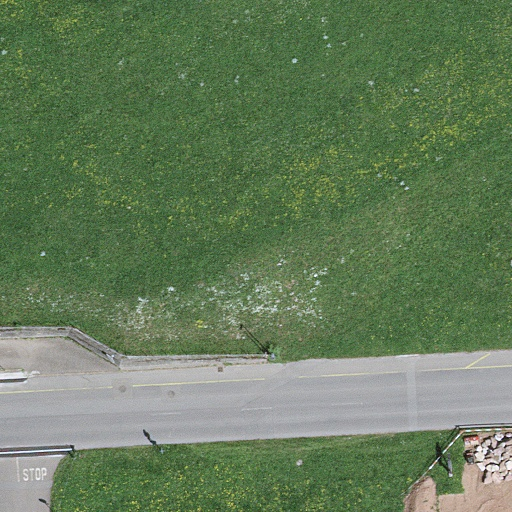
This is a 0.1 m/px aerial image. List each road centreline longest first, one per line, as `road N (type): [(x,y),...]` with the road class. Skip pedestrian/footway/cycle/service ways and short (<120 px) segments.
road 1 (tertiary): [(511,399),(9,426)]
road 2 (track): [(99,419),(61,362),(0,364)]
